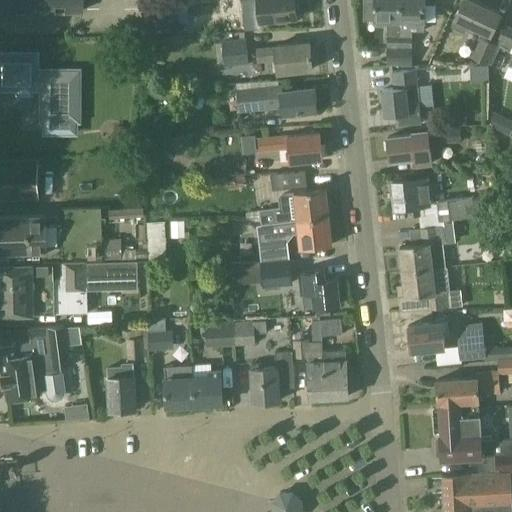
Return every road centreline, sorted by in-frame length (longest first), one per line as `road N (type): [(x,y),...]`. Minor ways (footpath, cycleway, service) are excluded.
road 1 (residential): [(385,412),(338,0)]
road 2 (residential): [(0,438),(385,412)]
